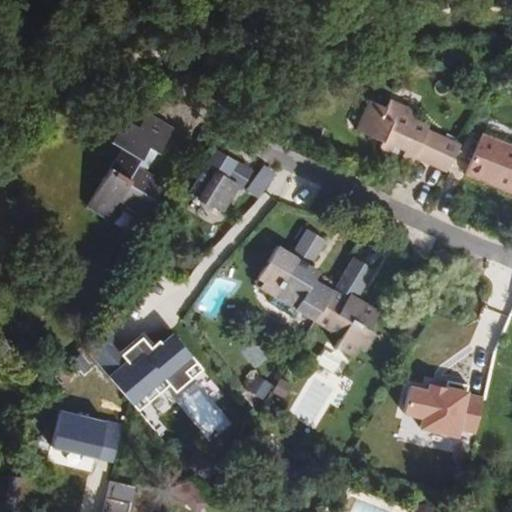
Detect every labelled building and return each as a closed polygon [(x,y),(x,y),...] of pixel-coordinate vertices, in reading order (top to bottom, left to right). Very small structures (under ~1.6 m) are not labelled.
[(384,147),(417,164),(436,128),(432,126),(435,118),(431,114),(425,113),(418,120),(381,103),(383,95),(360,85),(358,90),(343,86),(329,112),(350,123),(347,133),(381,150),(384,147)] [(136,125),(116,114),(102,133),(113,142),(75,194),(99,209),(109,198),(139,213),(164,177),(150,168),(176,127),(147,109),(136,125)] [(503,178),(511,181),(511,146),(460,124),(442,161),(460,169),(465,160),(503,178)] [(498,185),(503,178),(465,160),(460,169),(498,185)] [(216,163),(198,189),(227,208),(245,182),(216,163)] [(368,331),(361,327),(371,311),(343,293),(345,288),(352,293),(368,268),(347,254),(326,288),(304,276),(307,269),(300,263),(315,239),(297,227),(279,254),(266,246),(245,278),(265,292),(286,306),(307,317),(333,334),(327,344),(343,354),(350,344),(357,349),(368,331)] [(280,313),(286,306),(265,292),(260,302),(280,313)] [(408,329),(398,321),(390,331),(400,338),(408,329)] [(172,395),(201,377),(175,336),(150,351),(143,342),(120,356),(128,369),(109,381),(129,413),(168,389),(172,395)] [(17,393),(19,375),(0,372),(0,418),(15,420),(16,402),(11,401),(12,393),(17,393)] [(121,439),(70,419),(51,475),(103,493),(121,439)] [(0,495),(14,501),(30,454),(2,445),(0,452),(0,495)]
